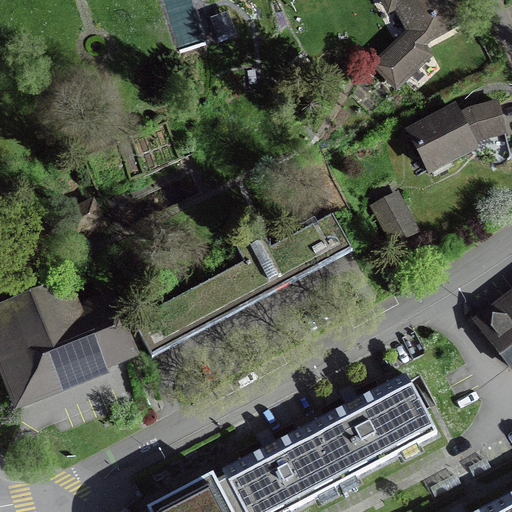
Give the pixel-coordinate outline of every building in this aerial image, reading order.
[(419,45),(462,21),(450,0),(393,0),(411,33),(374,67),(395,90),(427,59),(419,45)] [(462,115),(457,118),(467,137),(477,131),(501,125),(496,105),(469,112),(462,115)] [(467,137),(457,118),(454,112),(408,137),(428,173),(429,173),(433,178),(451,169),(448,162),(473,149),(467,137)] [(392,246),(415,234),(395,197),(372,208),(392,246)] [(0,274),(33,260),(33,258),(98,227),(88,207),(92,205),(91,203),(22,236),(0,246),(0,274)] [(280,291),(350,254),(331,218),(269,251),(260,234),(234,248),(243,265),(132,324),(151,360),(280,291)] [(0,369),(12,402),(120,359),(130,355),(109,303),(78,315),(65,283),(54,287),(52,293),(26,303),(20,299),(7,305),(0,307),(0,369)] [(511,296),(503,303),(511,313),(511,323),(489,341),(507,368),(511,364),(511,296)] [(353,403),(312,425),(270,447),(220,473),(223,480),(240,511),(292,511),(344,485),(436,437),(404,376),(353,403)] [(240,511),(223,480),(215,484),(211,477),(145,511),(240,511)] [(511,511),(511,494),(496,503),(478,511),(511,511)]
